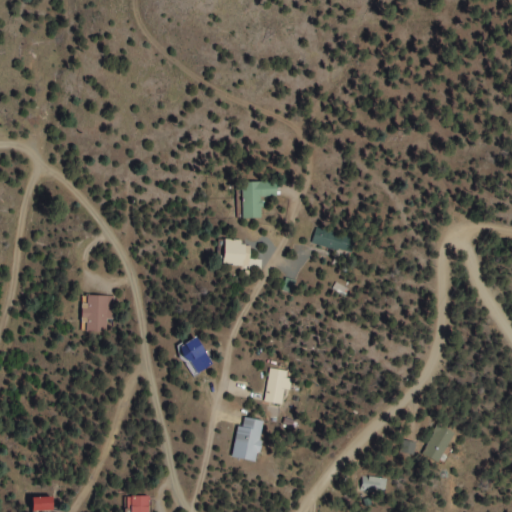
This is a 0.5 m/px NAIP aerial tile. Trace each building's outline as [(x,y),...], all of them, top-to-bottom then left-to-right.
[(241,219),(261,219),(260,198),(275,197),(275,182),(240,183),(241,219)] [(348,239),(316,227),(310,243),(342,255),(348,239)] [(83,335),(106,335),(106,320),(115,320),(115,297),(83,297),(83,335)] [(178,348),(195,376),(212,365),(194,338),(178,348)] [(265,402),(282,406),(288,373),(271,370),(265,402)] [(263,422),(239,418),(231,459),(255,463),(263,422)] [(437,464),(453,434),(437,425),(421,455),(437,464)] [(385,480),(363,477),(361,494),(384,496),(385,480)] [(148,511),(148,497),(127,497),(127,511),(148,511)]
